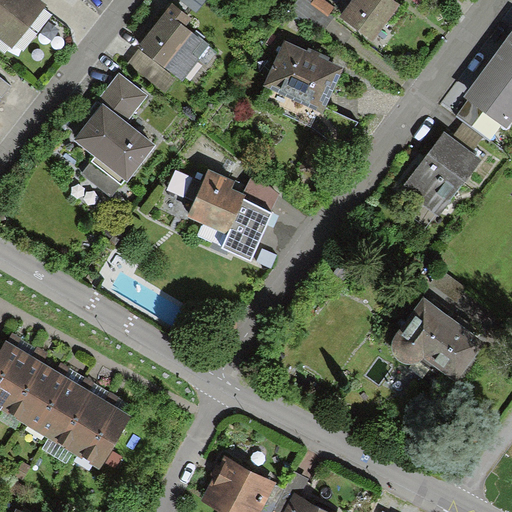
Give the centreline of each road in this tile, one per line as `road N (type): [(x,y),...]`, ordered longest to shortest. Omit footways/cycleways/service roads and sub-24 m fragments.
road 1 (residential): [(495,0),(217,377)]
road 2 (residential): [(484,511),(217,377)]
road 3 (residential): [(217,377),(0,250)]
road 4 (residential): [(0,157),(124,0)]
road 5 (residential): [(217,377),(210,416),(160,511)]
